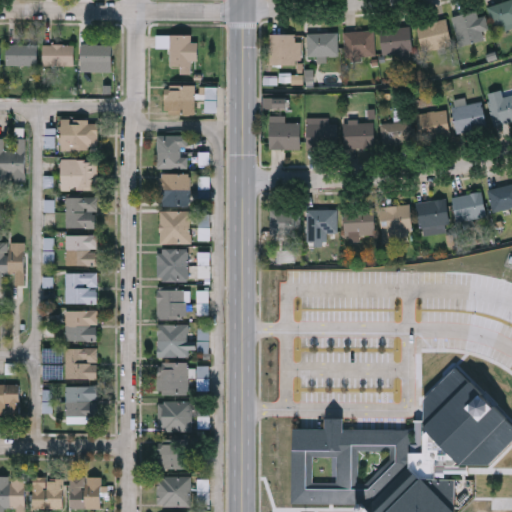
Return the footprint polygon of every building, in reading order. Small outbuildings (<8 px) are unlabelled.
[(511,24),(494,30),(486,5),(502,0),(511,0),(511,24)] [(483,38),(457,44),(451,14),(476,8),(483,38)] [(451,42),(422,49),(416,22),(445,16),(451,42)] [(379,26),(409,24),(411,50),(381,52),(379,26)] [(343,28),(373,28),(373,53),(343,53),(343,28)] [(337,54),(306,54),(306,30),(337,30),(337,54)] [(299,31),(299,61),(269,61),(269,31),(299,31)] [(192,35),(192,74),(170,74),(170,35),(192,35)] [(38,66),(6,66),(6,45),(38,45),(38,66)] [(74,66),(44,66),(44,46),(74,46),(74,66)] [(112,72),(82,72),(82,46),(112,46),(112,72)] [(292,84),(304,84),(304,75),(292,75),(292,84)] [(195,85),(195,114),(168,114),(168,85),(195,85)] [(206,112),(218,112),(217,87),(201,87),(201,99),(206,99),(206,112)] [(487,98),(511,91),(511,118),(492,123),(487,98)] [(287,109),(287,98),(263,97),(263,109),(287,109)] [(456,130),(451,104),(481,98),(486,124),(456,130)] [(423,136),(418,111),(445,106),(449,131),(423,136)] [(269,146),(269,113),(284,113),(284,119),(299,119),(299,146),(269,146)] [(306,115),(336,115),(336,145),(306,145),(306,115)] [(373,145),(343,145),(343,118),(373,118),(373,145)] [(380,120),(409,118),(411,142),(382,144),(380,120)] [(99,120),(99,150),(61,150),(61,120),(99,120)] [(157,136),(188,136),(188,169),(157,169),(157,136)] [(0,139),(5,139),(5,150),(17,151),(17,138),(27,139),(26,182),(0,182),(0,139)] [(61,190),(61,160),(99,160),(99,190),(61,190)] [(190,206),(160,206),(160,174),(190,174),(190,206)] [(511,204),(491,209),(487,186),(511,180),(511,204)] [(485,214),(455,219),(451,194),(481,189),(485,214)] [(445,197),(448,229),(419,232),(415,200),(445,197)] [(66,198),(98,198),(98,229),(66,229),(66,198)] [(381,204),(409,203),(410,236),(381,237),(381,204)] [(359,240),(343,240),(343,206),(373,206),(373,233),(359,233),(359,240)] [(269,207),(299,207),(299,232),(269,232),(269,207)] [(336,207),(336,232),(324,232),(324,242),(305,242),(305,207),(336,207)] [(160,244),(160,211),(191,211),(191,244),(160,244)] [(66,266),(66,236),(99,236),(99,266),(66,266)] [(0,243),(25,243),(25,286),(0,286),(0,243)] [(295,262),(296,249),(278,249),(278,262),(295,262)] [(158,281),(158,250),(189,250),(189,281),(158,281)] [(99,304),(66,304),(66,274),(99,274),(99,304)] [(210,315),(209,290),(197,290),(198,315),(210,315)] [(158,291),(189,291),(189,319),(158,319),(158,291)] [(99,342),(66,342),(66,311),(99,311),(99,342)] [(158,357),(158,325),(189,325),(189,344),(189,357),(158,357)] [(66,349),(99,349),(99,379),(66,379),(66,349)] [(158,395),(158,363),(189,363),(189,395),(158,395)] [(383,511),(374,502),(291,501),(291,427),(325,428),(325,415),(344,415),(344,427),(412,427),(413,455),(422,454),(426,398),(457,364),(511,425),(511,446),(491,467),(467,468),(455,482),(454,494),(455,494),(455,511),(383,511)] [(0,384),(20,384),(20,414),(0,414),(0,384)] [(99,387),(98,418),(66,418),(66,386),(99,387)] [(53,413),(54,390),(43,389),(43,412),(53,413)] [(194,402),(194,431),(159,431),(159,402),(194,402)] [(189,470),(157,470),(157,440),(189,440),(189,470)] [(0,511),(0,476),(26,476),(26,511),(15,511),(8,511),(0,511)] [(71,478),(102,478),(102,510),(71,510),(71,478)] [(192,478),(192,507),(156,507),(156,478),(192,478)] [(210,478),(198,479),(199,504),(211,504),(210,478)] [(64,509),(33,509),(33,479),(64,479),(64,509)]
